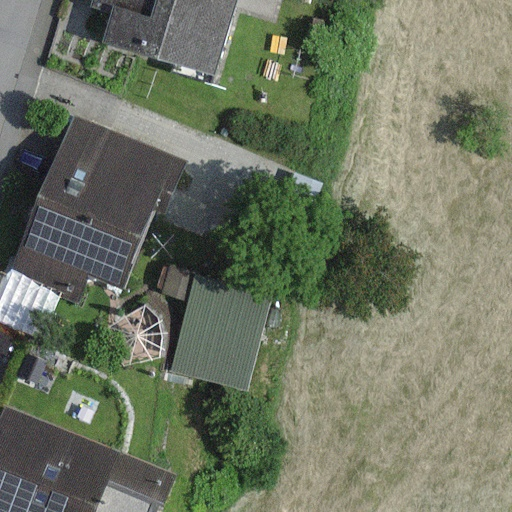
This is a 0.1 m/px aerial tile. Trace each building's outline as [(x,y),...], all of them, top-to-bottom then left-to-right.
[(239,0),(94,0),(91,10),(112,16),(103,44),(216,77),(239,0)] [(167,217),(190,160),(74,114),(9,277),(78,304),(90,274),(125,288),(155,212),(167,217)] [(292,173),(253,159),(247,176),(286,191),(292,173)] [(316,207),(286,198),(277,225),(307,235),(316,207)] [(273,295),(171,266),(163,296),(189,303),(173,360),(249,381),(273,295)] [(0,511),(162,511),(179,474),(7,404),(0,421),(0,511)]
